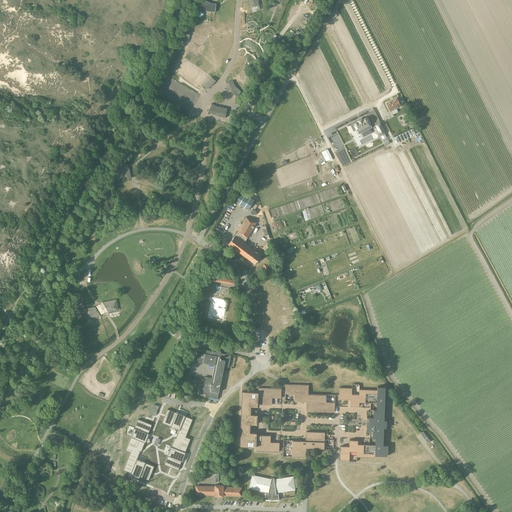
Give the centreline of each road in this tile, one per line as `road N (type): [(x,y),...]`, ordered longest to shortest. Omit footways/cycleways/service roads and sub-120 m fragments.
road 1 (residential): [(4,511),(74,379),(144,309),(186,234)]
road 2 (unclassified): [(332,0),(199,239)]
road 3 (residential): [(178,506),(213,412),(256,368)]
road 4 (residential): [(256,368),(248,288),(236,266),(199,239)]
road 5 (track): [(511,312),(471,234),(511,199)]
road 6 (residential): [(337,511),(372,485),(463,492)]
road 7 (residential): [(178,506),(304,508)]
road 8 (residential): [(186,234),(204,157),(204,116)]
